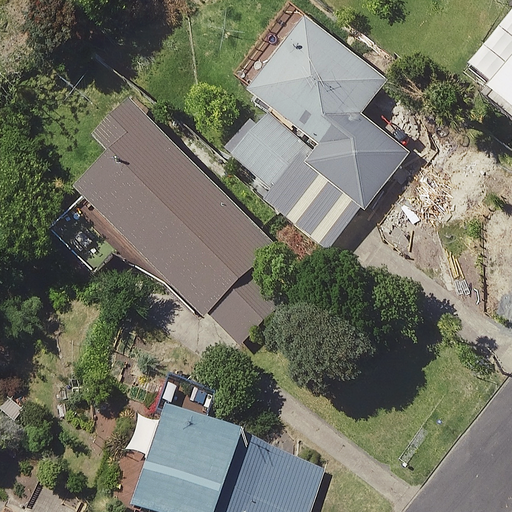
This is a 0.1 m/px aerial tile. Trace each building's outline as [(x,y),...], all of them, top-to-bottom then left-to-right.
[(393,87),(311,28),(253,106),(324,158),(316,169),(312,175),(366,214),(371,218),(416,157),(368,121),(393,87)] [(511,82),(495,105),(511,117),(511,82)] [(283,250),(139,109),(100,150),(115,165),(81,199),(209,325),(283,250)] [(335,258),(366,214),(312,175),(316,169),(307,164),(272,211),(335,258)] [(312,511),(325,474),(164,420),(132,511),(312,511)]
